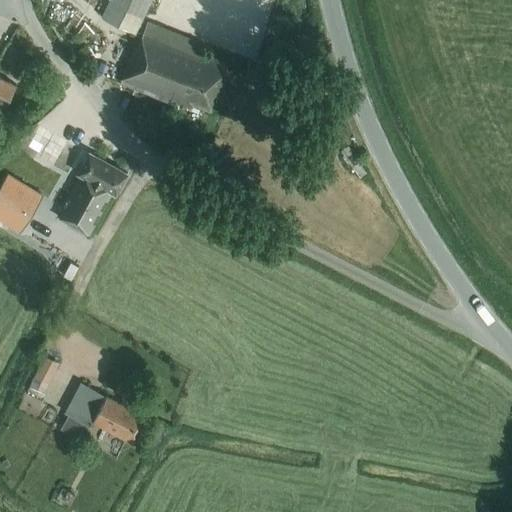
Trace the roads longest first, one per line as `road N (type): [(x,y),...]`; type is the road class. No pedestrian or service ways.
road 1 (residential): [(493,330),(457,323),(154,163),(43,46),(22,0)]
road 2 (tertiary): [(493,330),(388,169),(329,0)]
